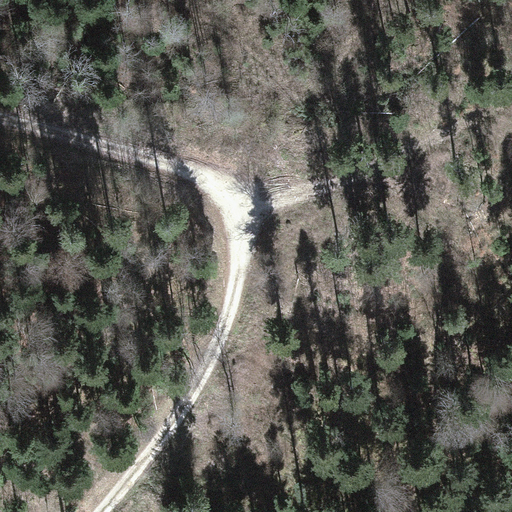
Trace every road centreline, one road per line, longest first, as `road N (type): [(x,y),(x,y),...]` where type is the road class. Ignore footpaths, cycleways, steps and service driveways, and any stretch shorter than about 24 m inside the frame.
road 1 (track): [(0,115),(198,176),(237,211),(245,234),(230,326),(193,403),(103,511)]
road 2 (track): [(237,211),(394,168),(511,106)]
